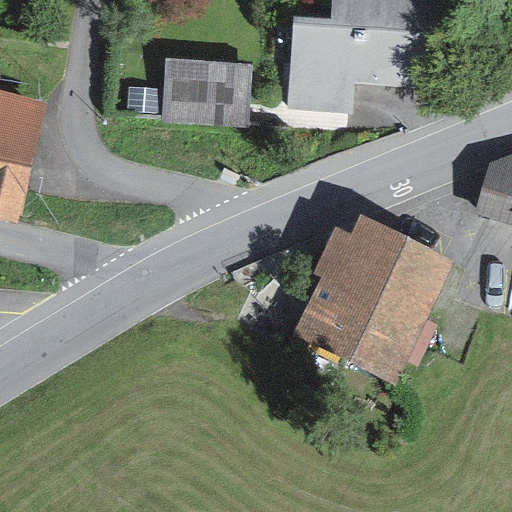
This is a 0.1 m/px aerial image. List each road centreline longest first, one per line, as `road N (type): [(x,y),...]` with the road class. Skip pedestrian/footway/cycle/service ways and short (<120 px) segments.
road 1 (residential): [(511,127),(236,237),(110,302)]
road 2 (residential): [(110,302),(63,250),(0,235)]
road 3 (residential): [(110,302),(0,372)]
